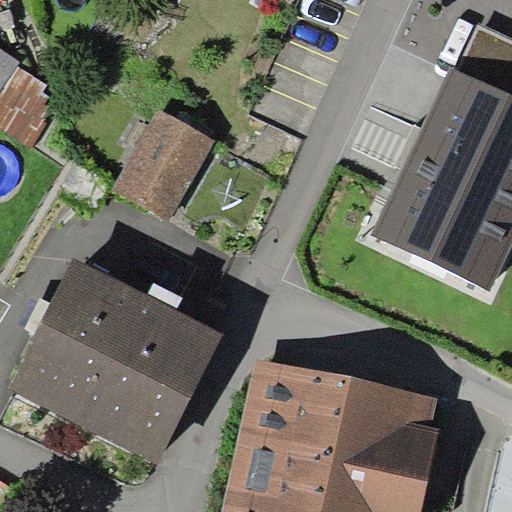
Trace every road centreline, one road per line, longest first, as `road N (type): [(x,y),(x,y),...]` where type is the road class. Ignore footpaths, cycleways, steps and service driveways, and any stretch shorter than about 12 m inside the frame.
road 1 (residential): [(379,0),(255,299)]
road 2 (residential): [(255,299),(309,312),(511,408)]
road 3 (residential): [(156,511),(255,299)]
